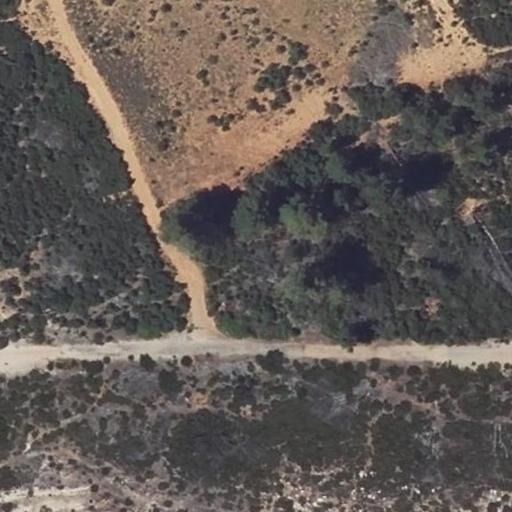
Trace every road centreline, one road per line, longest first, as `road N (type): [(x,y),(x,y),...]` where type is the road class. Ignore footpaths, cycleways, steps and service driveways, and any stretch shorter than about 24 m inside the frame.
road 1 (track): [(0,458),(99,416),(511,391)]
road 2 (track): [(0,340),(250,318),(511,338)]
road 3 (track): [(0,22),(27,27),(250,318)]
